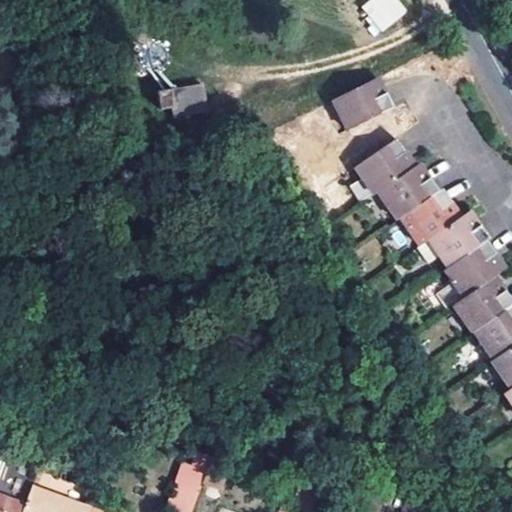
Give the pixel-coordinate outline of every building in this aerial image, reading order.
[(384,32),(407,14),(396,0),(375,0),(364,9),(384,32)] [(377,95),(372,83),(332,104),(346,133),(391,112),(385,97),(379,99),(377,95)] [(206,113),(204,87),(158,92),(160,108),(173,106),(174,116),(206,113)] [(186,140),(204,144),(207,125),(188,122),(186,140)] [(406,156),(397,141),(354,170),(373,198),(376,196),(410,173),(403,162),(401,158),(406,156)] [(399,221),(437,195),(428,182),(423,185),(421,182),(413,171),(410,173),(376,196),(395,224),(399,221)] [(440,193),(437,195),(399,221),(417,249),(425,244),(455,224),(447,213),(445,209),(449,206),(440,193)] [(445,272),(484,246),(486,245),(477,231),(473,233),(471,229),(463,218),(455,224),(425,244),(445,272)] [(493,260),(484,246),(445,272),(442,274),(460,303),(488,284),(499,277),(492,267),(490,263),(493,260)] [(472,336),(511,309),(502,297),(498,299),(496,295),(488,284),(460,303),(451,309),(470,338),(472,336)] [(511,308),(511,309),(472,336),(491,364),(511,349),(511,308)] [(508,393),(511,390),(511,349),(491,364),(489,365),(508,393)] [(511,390),(508,393),(501,398),(511,412),(511,390)] [(13,457),(0,451),(0,481),(3,482),(13,457)] [(167,511),(192,511),(206,477),(183,468),(167,511)] [(28,511),(95,511),(97,509),(38,486),(30,507),(28,511)] [(462,511),(468,496),(440,486),(429,511),(462,511)] [(0,511),(28,511),(30,507),(0,495),(0,511)]
